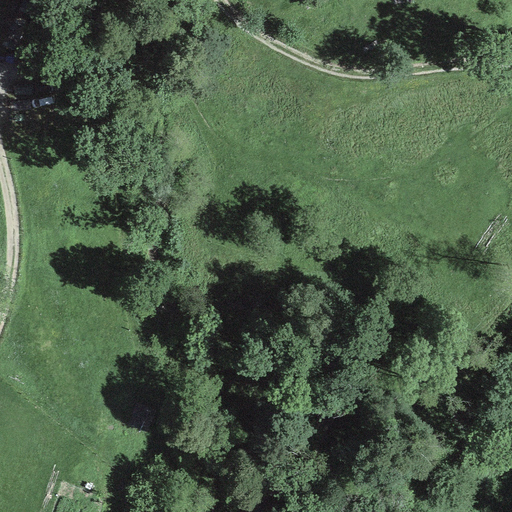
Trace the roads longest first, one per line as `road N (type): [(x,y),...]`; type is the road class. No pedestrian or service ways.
road 1 (track): [(511,62),(356,75),(302,61),(220,0)]
road 2 (track): [(0,160),(12,212),(12,268),(0,313)]
